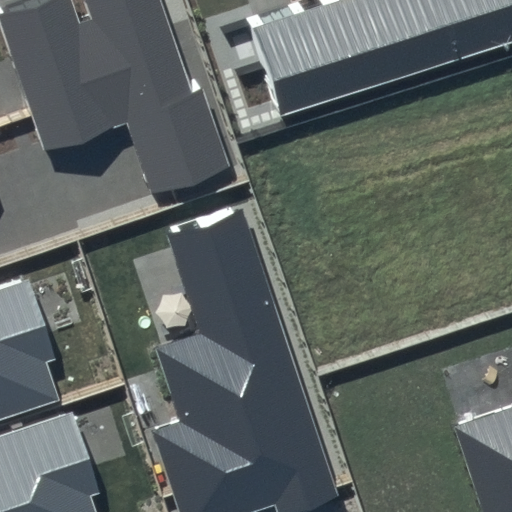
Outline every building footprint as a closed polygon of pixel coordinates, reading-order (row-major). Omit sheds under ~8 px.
[(30,0),(0,10),(0,24),(43,153),(127,124),(153,195),(220,172),(157,0),(30,0)] [(511,0),(304,0),(243,19),(271,101),(511,25),(511,0)] [(239,211),(167,234),(201,332),(153,349),(178,421),(153,430),(181,511),(272,511),(338,490),(239,211)] [(30,279),(0,289),(0,511),(103,511),(72,411),(0,436),(0,417),(67,394),(30,279)] [(511,511),(511,403),(453,425),(482,511),(511,511)]
